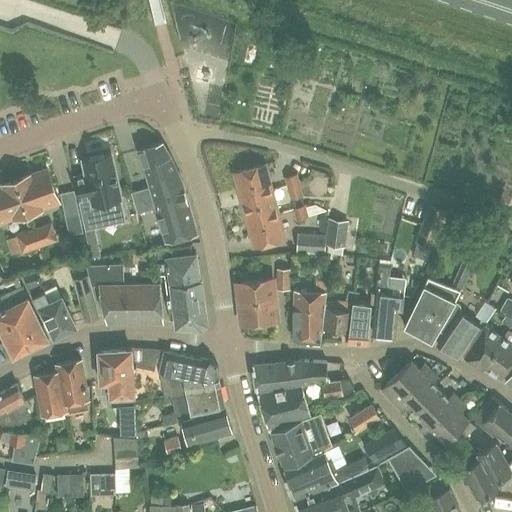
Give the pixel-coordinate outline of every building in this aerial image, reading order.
[(185,190),(183,183),(171,156),(162,141),(140,147),(151,186),(132,191),(135,204),(185,190)] [(73,174),(86,229),(108,224),(103,202),(121,198),(111,151),(83,157),(86,171),(73,174)] [(241,197),(272,188),(265,164),(234,172),(241,197)] [(47,167),(16,178),(27,212),(59,201),(47,167)] [(288,188),(300,184),(297,173),(284,176),(288,188)] [(0,183),(0,220),(27,212),(16,178),(0,183)] [(303,195),(300,185),(300,184),(288,188),(291,199),(303,195)] [(247,221),(278,212),(272,188),(241,197),(247,221)] [(197,233),(185,190),(135,204),(139,212),(156,207),(166,241),(197,233)] [(432,202),(425,221),(443,228),(450,209),(432,202)] [(306,206),(305,203),(293,207),(296,220),(309,216),(306,206)] [(278,212),(247,221),(254,245),(285,237),(278,212)] [(348,220),(328,217),(325,244),(345,247),(348,220)] [(51,221),(32,228),(38,246),(58,239),(51,221)] [(32,228),(15,233),(22,252),(38,246),(32,228)] [(326,234),(298,232),(297,250),(325,252),(325,244),(326,234)] [(169,319),(176,318),(177,325),(201,327),(207,321),(201,279),(200,279),(197,253),(194,253),(193,243),(170,246),(171,249),(157,250),(159,275),(164,274),(169,319)] [(463,289),(480,249),(470,244),(452,285),(463,289)] [(123,264),(95,265),(88,265),(92,284),(99,283),(107,321),(164,321),(160,283),(124,284),(123,264)] [(378,293),(374,333),(396,335),(397,321),(398,309),(403,310),(405,295),(406,283),(389,281),(391,265),(390,265),(379,264),(377,293),(378,293)] [(277,267),(276,289),(290,289),(290,268),(277,267)] [(96,301),(89,274),(73,278),(80,305),(96,301)] [(433,338),(455,299),(461,290),(428,277),(424,284),(404,325),(433,338)] [(55,336),(76,325),(61,296),(50,301),(38,278),(25,282),(38,308),(40,307),(55,336)] [(273,278),(237,282),(242,322),(277,318),(273,278)] [(317,279),(316,291),(294,290),(292,335),(296,338),(319,341),(321,329),(323,330),(326,304),(327,292),(328,281),(317,279)] [(22,285),(0,295),(0,327),(14,355),(48,338),(22,285)] [(511,298),(507,296),(500,310),(506,313),(511,316),(511,298)] [(445,330),(438,341),(439,340),(463,355),(486,320),(463,306),(462,301),(459,298),(440,327),(445,330)] [(329,304),(326,304),(323,330),(350,332),(354,301),(331,299),(329,304)] [(371,303),(354,301),(350,332),(351,332),(350,344),(367,345),(371,303)] [(511,323),(511,316),(506,314),(502,320),(510,326),(511,323)] [(483,368),(484,366),(504,337),(484,324),(463,355),(483,368)] [(511,342),(504,337),(484,366),(501,377),(511,360),(511,342)] [(132,347),(99,350),(101,382),(110,381),(111,405),(135,404),(133,366),(132,347)] [(132,347),(133,366),(154,370),(158,356),(162,356),(163,350),(132,347)] [(163,350),(162,356),(159,370),(162,385),(184,379),(185,385),(218,377),(216,364),(210,358),(163,350)] [(57,363),(58,370),(66,409),(67,414),(89,410),(87,398),(88,398),(81,358),(57,363)] [(253,364),(257,392),(303,384),(304,384),(318,378),(330,377),(331,363),(300,360),(253,364)] [(381,389),(395,404),(431,370),(424,363),(419,368),(411,360),(381,389)] [(58,370),(35,374),(42,414),(66,409),(58,370)] [(406,405),(415,414),(440,390),(433,382),(438,377),(431,370),(395,404),(401,410),(406,405)] [(348,375),(322,378),(326,397),(344,393),(354,388),(348,375)] [(224,402),(218,377),(185,385),(184,379),(162,385),(165,399),(187,394),(191,410),(224,402)] [(32,416),(26,405),(24,401),(25,400),(17,382),(0,392),(0,424),(3,429),(9,430),(32,416)] [(269,429),(269,428),(312,414),(311,410),(303,384),(257,392),(269,429)] [(418,428),(424,434),(460,400),(453,392),(447,397),(440,390),(415,414),(424,423),(418,428)] [(489,431),(509,409),(494,397),(475,419),(489,431)] [(444,444),(456,432),(469,420),(461,412),(466,407),(460,400),(424,434),(430,440),(435,435),(444,444)] [(357,431),(380,416),(369,403),(346,418),(357,431)] [(226,408),(182,420),(189,445),(233,432),(226,408)] [(508,437),(511,432),(511,411),(509,409),(489,431),(494,435),(499,430),(508,437)] [(166,424),(181,420),(182,420),(180,410),(163,414),(166,424)] [(283,467),(324,451),(311,415),(302,419),(303,421),(271,432),(283,467)] [(469,420),(456,432),(462,438),(474,425),(469,420)] [(0,440),(9,442),(25,444),(23,452),(19,452),(18,461),(35,464),(36,453),(41,434),(9,430),(3,429),(0,426),(0,440)] [(121,436),(137,437),(136,426),(120,426),(121,436)] [(377,462),(388,455),(407,444),(393,427),(363,444),(374,463),(377,462)] [(462,438),(456,432),(444,444),(449,450),(462,438)] [(163,433),(138,440),(142,462),(157,456),(183,449),(178,435),(165,439),(163,433)] [(349,433),(335,436),(337,447),(352,445),(349,433)] [(121,436),(114,436),(114,447),(138,445),(137,437),(121,436)] [(476,451),(479,457),(496,488),(502,484),(499,478),(511,471),(495,441),(476,451)] [(138,445),(114,447),(115,457),(138,455),(138,445)] [(409,445),(388,457),(398,475),(424,460),(409,445)] [(364,457),(333,470),(325,450),(324,451),(283,467),(295,499),(313,491),(339,481),(368,466),(364,457)] [(115,457),(116,469),(139,466),(138,455),(115,457)] [(468,481),(477,498),(496,488),(479,457),(457,469),(465,483),(468,481)] [(299,511),(354,511),(360,510),(355,496),(386,483),(378,464),(314,493),(295,501),(299,511)] [(7,468),(5,483),(33,488),(36,473),(7,468)] [(116,494),(115,472),(102,472),(103,494),(116,494)] [(42,489),(51,490),(54,474),(44,473),(42,489)] [(83,473),(70,474),(71,495),(84,495),(83,473)] [(70,474),(57,474),(58,495),(71,495),(70,474)] [(432,511),(460,511),(449,487),(435,494),(429,483),(420,488),(426,499),(432,511)] [(151,493),(149,511),(189,511),(190,503),(176,503),(171,504),(172,494),(151,493)] [(432,511),(426,499),(415,505),(419,511),(432,511)]
